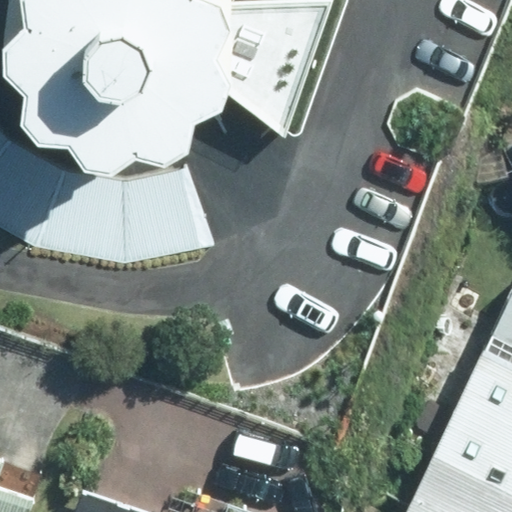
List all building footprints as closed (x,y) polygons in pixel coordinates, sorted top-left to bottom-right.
[(1,0),(1,7),(22,28),(19,57),(37,79),(66,81),(82,103),(111,108),(133,92),(163,99),(187,86),(193,59),(282,129),(326,0),(1,0)] [(0,147),(9,135),(0,124),(0,147)] [(64,164),(9,135),(0,147),(0,224),(37,244),(64,164)] [(187,161),(123,176),(127,259),(217,242),(187,161)] [(123,176),(64,164),(37,244),(127,259),(123,176)] [(511,278),(442,418),(511,451),(511,278)] [(423,511),(511,511),(511,451),(442,418),(402,502),(423,511)] [(0,511),(23,511),(30,491),(0,480),(0,511)] [(166,511),(75,482),(65,511),(166,511)] [(423,511),(402,502),(396,511),(423,511)]
